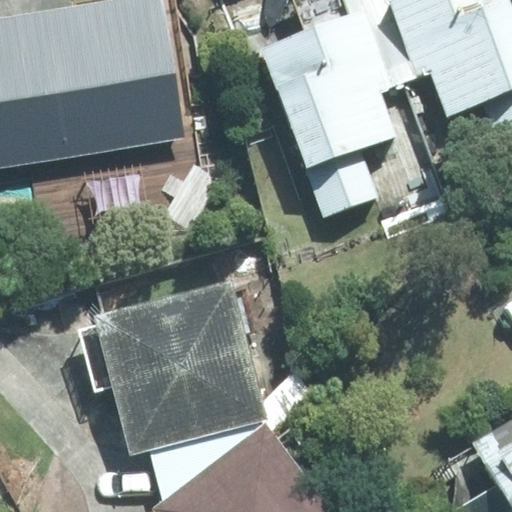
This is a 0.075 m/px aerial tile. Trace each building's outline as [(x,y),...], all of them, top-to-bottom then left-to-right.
[(0,172),(179,140),(152,0),(147,0),(0,26),(0,172)] [(412,0),(368,18),(397,92),(422,82),(440,129),(478,113),(496,161),(511,154),(511,52),(491,0),(412,0)] [(373,102),(397,92),(368,18),(255,63),(320,227),(373,206),(355,160),(392,146),(373,102)] [(257,424),(220,289),(97,322),(89,292),(46,303),(56,342),(81,335),(115,463),(257,424)] [(511,304),(502,309),(511,332),(511,304)] [(511,511),(511,419),(461,449),(487,491),(451,511),(511,511)] [(314,511),(250,429),(144,511),(314,511)]
